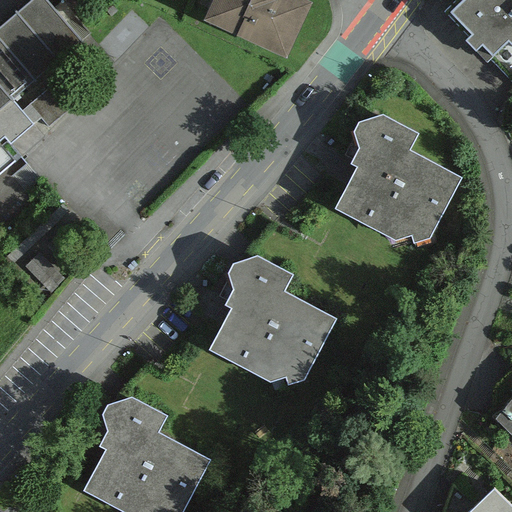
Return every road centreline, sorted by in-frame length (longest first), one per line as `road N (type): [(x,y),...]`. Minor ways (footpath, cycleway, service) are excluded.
road 1 (tertiary): [(384,5),(260,166),(0,449)]
road 2 (residential): [(384,5),(425,38),(477,100),(507,203),(499,260),(416,511)]
